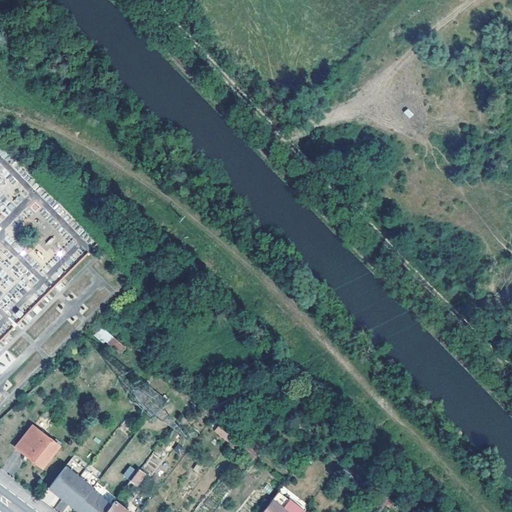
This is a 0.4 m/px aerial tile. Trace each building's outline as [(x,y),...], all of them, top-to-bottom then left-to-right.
[(122,352),(128,346),(103,325),(97,331),(122,352)] [(60,445),(34,424),(17,446),(44,467),(60,445)] [(218,426),(214,432),(227,442),(231,436),(218,426)] [(254,460),(257,455),(234,436),(231,441),(254,460)] [(72,458),(67,465),(78,473),(83,467),(72,458)] [(67,465),(52,485),(59,490),(57,493),(71,503),(73,500),(80,505),(93,488),(94,486),(67,465)] [(123,476),(128,479),(135,469),(129,466),(123,476)] [(146,473),(139,468),(131,479),(137,484),(146,473)] [(52,485),(50,487),(57,493),(59,490),(52,485)] [(383,496),(371,487),(365,495),(377,504),(383,496)] [(106,511),(112,504),(93,488),(80,505),(77,508),(81,511),(106,511)] [(129,494),(124,490),(120,496),(125,499),(129,494)] [(271,501),(286,511),(302,511),(290,503),(277,493),(271,501)] [(73,500),(71,503),(77,508),(80,505),(73,500)] [(131,511),(115,500),(112,504),(106,511),(131,511)] [(292,500),(290,503),(302,511),(304,510),(292,500)] [(262,511),(286,511),(271,501),(262,511)]
